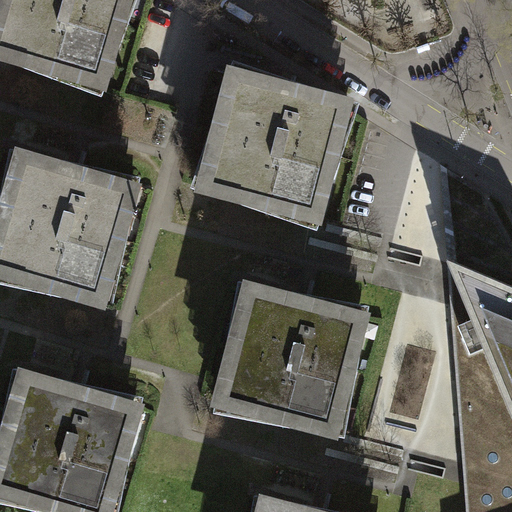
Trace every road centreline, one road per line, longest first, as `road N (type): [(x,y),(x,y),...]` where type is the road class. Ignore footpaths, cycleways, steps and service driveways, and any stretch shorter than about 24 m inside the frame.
road 1 (residential): [(401,100),(241,0)]
road 2 (residential): [(401,100),(455,84),(476,67),(498,23)]
road 3 (residential): [(511,168),(401,100)]
